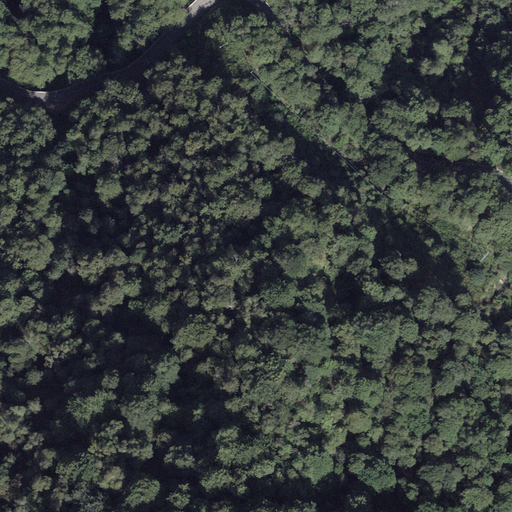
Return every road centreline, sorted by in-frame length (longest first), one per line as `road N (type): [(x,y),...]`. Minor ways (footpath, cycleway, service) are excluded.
road 1 (tertiary): [(511,189),(489,173),(413,162),(380,142),(323,93),(256,0)]
road 2 (tertiary): [(208,0),(152,55),(105,84),(39,101),(0,86)]
